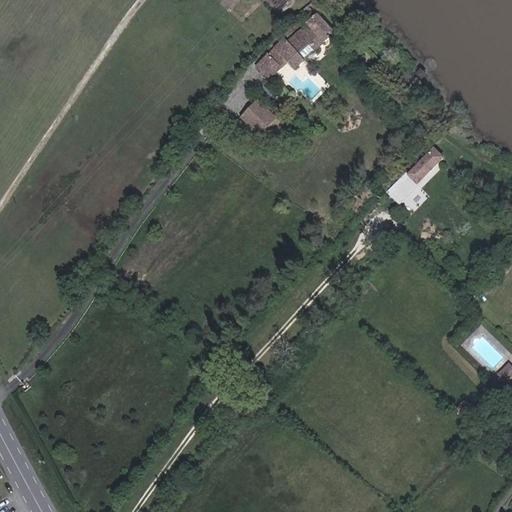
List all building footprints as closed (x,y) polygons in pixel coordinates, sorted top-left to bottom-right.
[(283,54),(277,48),(262,67),(275,78),(283,68),(300,72),(310,62),(301,54),(312,42),(320,50),(337,32),(322,13),(283,54)] [(278,122),(261,104),(245,119),(263,137),(278,122)] [(399,189),(409,197),(444,158),(433,149),(399,189)] [(493,375),(498,380),(510,368),(504,363),(493,375)] [(498,380),(503,384),(511,374),(511,370),(510,368),(498,380)]
